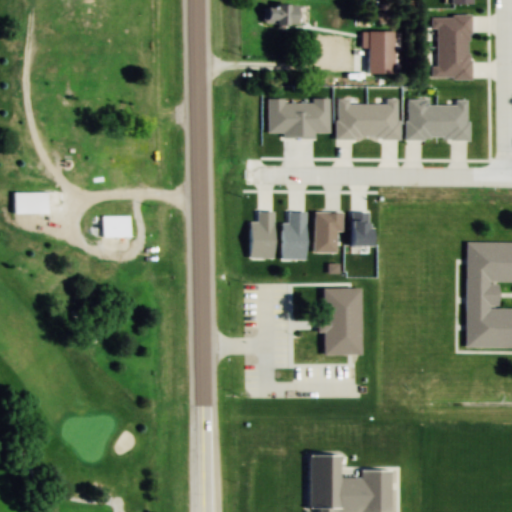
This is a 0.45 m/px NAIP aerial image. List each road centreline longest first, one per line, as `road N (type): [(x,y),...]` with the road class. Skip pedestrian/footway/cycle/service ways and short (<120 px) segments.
road 1 (secondary): [(203,511),(195,0)]
road 2 (residential): [(258,173),(511,178)]
road 3 (residential): [(503,178),(502,0)]
